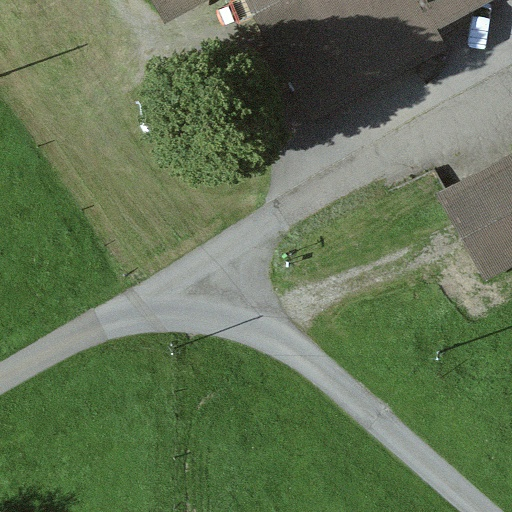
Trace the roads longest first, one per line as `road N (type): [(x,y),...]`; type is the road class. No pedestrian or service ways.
road 1 (unclassified): [(207,272),(511,65)]
road 2 (unclassified): [(207,272),(486,511)]
road 3 (track): [(323,189),(224,36),(159,56),(128,0)]
road 4 (unclassified): [(0,381),(207,272)]
